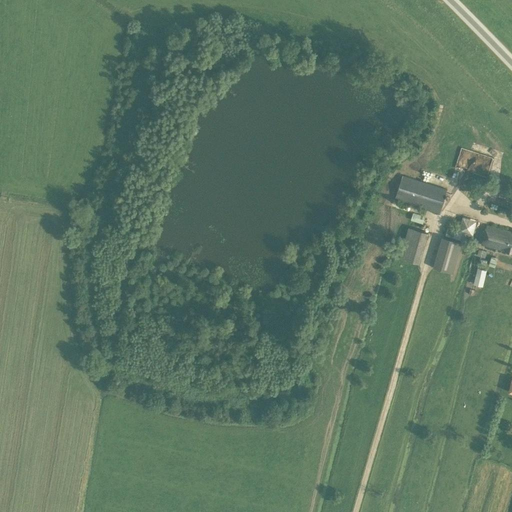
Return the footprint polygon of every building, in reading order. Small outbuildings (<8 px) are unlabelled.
[(440,213),(448,189),(402,175),(395,199),(440,213)] [(480,184),(474,192),(480,197),(486,190),(480,184)] [(425,216),(413,212),(411,220),(423,224),(425,216)] [(476,234),(479,219),(465,215),(461,231),(476,234)] [(419,263),(428,232),(408,226),(400,258),(419,263)] [(511,232),(487,226),(482,244),(511,252),(511,232)] [(447,228),(445,235),(463,240),(465,234),(447,228)] [(453,273),(462,242),(442,236),(433,267),(453,273)] [(479,249),(477,255),(485,257),(487,251),(479,249)] [(483,286),(487,270),(478,268),(474,284),(483,286)]
